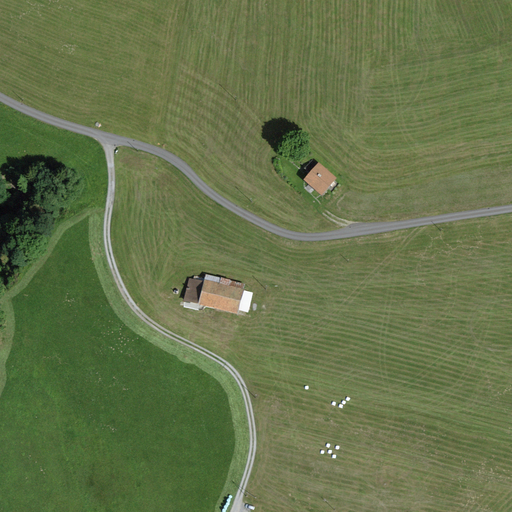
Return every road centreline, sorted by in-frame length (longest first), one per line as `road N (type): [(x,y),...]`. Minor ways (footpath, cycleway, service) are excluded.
road 1 (track): [(111,141),(110,242),(121,284),(147,323),(229,364),(243,381),(255,430),(234,511)]
road 2 (tertiary): [(0,97),(181,162),(215,197),(261,223),(302,239),(342,235)]
road 3 (unclassified): [(342,235),(511,209)]
